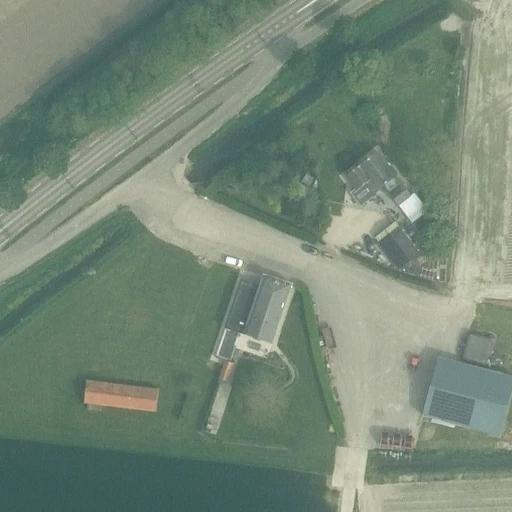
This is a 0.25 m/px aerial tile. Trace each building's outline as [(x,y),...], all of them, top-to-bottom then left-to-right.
[(378,152),(346,176),(355,188),(351,191),(361,204),(387,184),(393,192),(391,193),(399,205),(411,196),(402,184),(400,185),(395,178),(396,177),(378,152)] [(401,271),(421,256),(398,226),(378,242),(401,271)] [(261,286),(241,279),(225,327),(245,334),(245,335),(271,343),(291,284),(264,275),(261,286)] [(485,365),(492,340),(470,334),(463,359),(485,365)] [(500,436),(511,389),(511,376),(438,357),(423,415),(500,436)] [(228,381),(235,362),(225,358),(218,378),(228,381)] [(156,410),(158,389),(89,381),(86,402),(156,410)]
